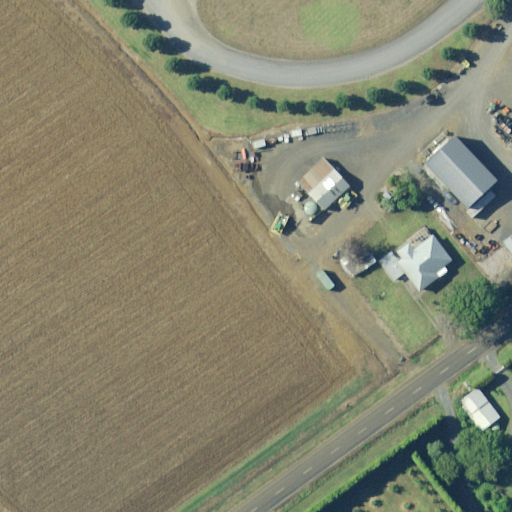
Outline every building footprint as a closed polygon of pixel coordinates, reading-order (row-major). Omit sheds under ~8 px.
[(454,127),(425,155),(466,199),(496,171),(454,127)] [(350,186),(324,158),(299,182),(325,210),(350,186)] [(392,249),(415,282),(453,255),(429,218),(392,249)] [(511,222),(500,231),(511,246),(511,222)] [(501,418),(478,388),(460,402),(482,432),(501,418)]
